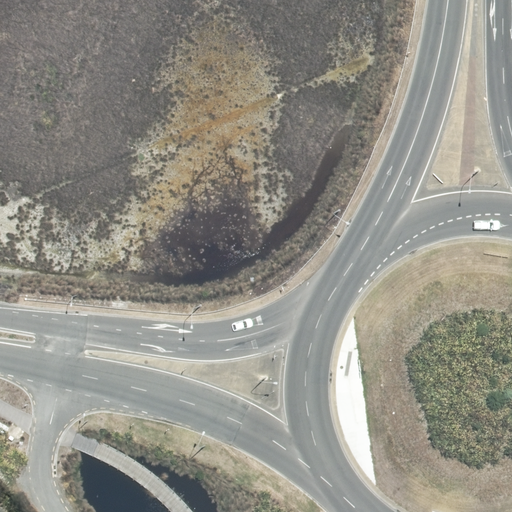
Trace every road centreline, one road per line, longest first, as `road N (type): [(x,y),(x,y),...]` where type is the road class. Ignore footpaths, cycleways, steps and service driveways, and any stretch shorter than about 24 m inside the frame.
road 1 (tertiary): [(318,454),(177,392),(0,358)]
road 2 (tertiary): [(0,318),(221,342),(322,308)]
road 3 (trunk): [(381,240),(438,78),(450,0)]
road 4 (trunk): [(318,454),(305,405),(306,355),(322,308)]
road 5 (trunk): [(501,0),(511,140)]
road 6 (trunk): [(381,240),(461,211),(511,213)]
